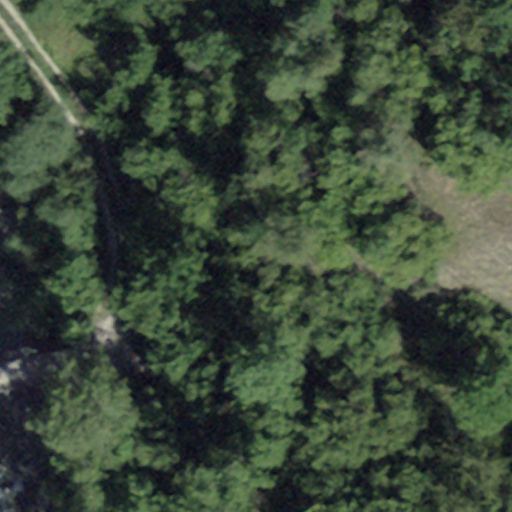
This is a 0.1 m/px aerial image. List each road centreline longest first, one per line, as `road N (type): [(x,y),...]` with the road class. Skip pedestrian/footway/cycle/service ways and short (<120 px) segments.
road 1 (track): [(1,0),(98,142),(130,287)]
road 2 (track): [(130,287),(36,362),(0,374)]
